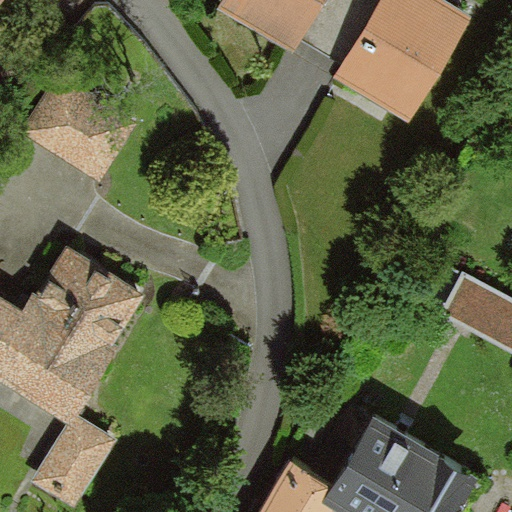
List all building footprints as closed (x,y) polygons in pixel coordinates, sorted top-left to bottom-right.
[(351,0),(243,0),(323,48),(351,0)] [(465,10),(448,0),(351,0),(323,48),(411,100),(465,10)] [(64,72),(32,126),(104,170),(137,116),(64,72)] [(0,289),(0,362),(69,406),(143,289),(70,243),(29,308),(0,289)] [(511,297),(465,273),(441,318),(511,356),(511,297)] [(78,401),(40,470),(85,495),(123,426),(78,401)] [(381,511),(442,511),(471,463),(374,406),(330,482),(344,490),(381,511)] [(332,511),(344,490),(330,482),(292,460),(261,511),(332,511)]
